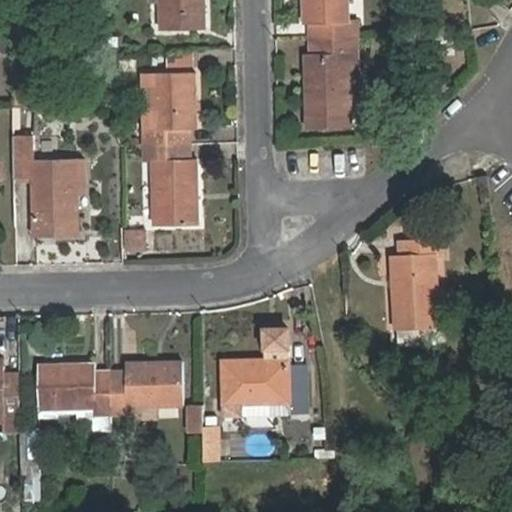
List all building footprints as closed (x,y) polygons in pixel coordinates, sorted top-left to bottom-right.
[(161,0),(162,29),(206,28),(205,0),(161,0)] [(311,23),(312,38),(358,37),(358,22),(348,22),(347,0),(303,0),(304,23),(311,23)] [(358,37),(312,38),(312,55),(305,55),(307,127),(351,127),(350,97),(349,56),(358,56),(358,37)] [(358,56),(349,56),(350,97),(361,96),(360,56),(358,56)] [(15,66),(12,102),(32,104),(35,67),(15,66)] [(142,73),(143,145),(189,144),(190,127),(196,126),(196,73),(142,73)] [(32,131),(32,106),(16,105),(15,130),(32,131)] [(13,136),(14,179),(34,179),(35,228),(64,228),(64,235),(80,234),(79,160),(33,160),(33,136),(13,136)] [(189,144),(143,145),(144,161),(153,161),(154,225),(198,224),(197,160),(190,160),(189,144)] [(146,229),(126,229),(127,244),(147,244),(146,229)] [(443,255),(442,240),(402,241),(402,257),(393,257),(396,327),(400,327),(400,343),(434,342),(433,325),(439,325),(436,255),(443,255)] [(265,361),(223,362),(224,414),(308,413),(307,368),(290,368),(290,329),(265,329),(265,361)] [(128,372),(112,372),(112,415),(157,415),(157,407),(182,406),(182,361),(129,360),(128,372)] [(0,423),(21,423),(20,374),(3,374),(3,363),(0,363),(0,423)] [(112,415),(112,372),(95,372),(95,364),(42,364),(42,408),(95,408),(95,415),(112,415)] [(188,432),(204,431),(201,403),(186,405),(188,432)] [(204,428),(204,462),(219,461),(220,428),(204,428)]
